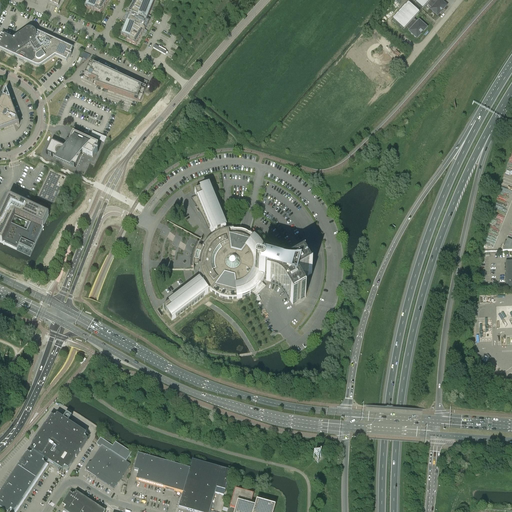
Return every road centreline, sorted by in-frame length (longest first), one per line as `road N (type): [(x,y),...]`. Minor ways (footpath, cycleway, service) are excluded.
road 1 (motorway): [(477,121),(436,211),(402,321),(380,511)]
road 2 (motorway): [(394,511),(401,398),(418,308),(489,128)]
road 3 (motorway): [(477,121),(409,219),(378,281),(348,413)]
road 4 (secondary): [(348,413),(202,382),(66,310)]
road 5 (motorway): [(438,420),(450,296),(489,128)]
road 6 (secondary): [(76,330),(205,397),(347,428)]
road 7 (residential): [(18,0),(159,63),(187,88)]
road 8 (unclassified): [(66,310),(122,164)]
road 9 (unclassified): [(122,164),(59,306)]
road 10 (residential): [(0,154),(25,146),(40,125),(35,94),(0,72)]
road 11 (unclassified): [(146,511),(74,481),(63,484),(46,511)]
